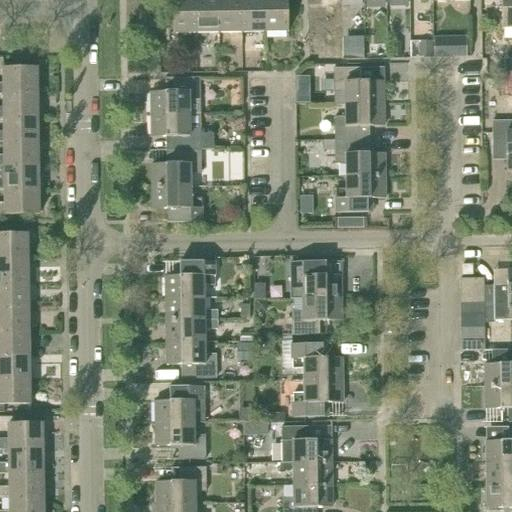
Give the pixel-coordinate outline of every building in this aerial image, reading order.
[(196,33),(195,0),(172,0),(173,34),(196,33)] [(195,0),(196,33),(219,33),(218,0),(195,0)] [(242,33),(241,0),(218,0),(219,33),(242,33)] [(241,0),(242,33),(264,32),(263,0),(241,0)] [(263,0),(264,32),(288,32),(287,0),(263,0)] [(511,28),(511,0),(501,0),(502,29),(511,28)] [(417,58),(430,58),(430,41),(417,41),(417,58)] [(402,44),(392,44),(392,59),(402,59),(402,44)] [(347,45),(347,60),(365,59),(365,46),(347,45)] [(452,58),(453,46),(435,45),(435,58),(452,58)] [(334,69),(334,93),(334,105),(345,105),(384,104),(383,82),(361,82),(361,68),(334,69)] [(0,93),(3,94),(37,94),(36,69),(2,70),(2,83),(0,83),(0,93)] [(200,78),(173,79),(173,92),(150,93),(151,115),(200,114),(200,78)] [(0,118),(3,119),(37,118),(37,94),(3,94),(3,108),(0,107),(0,118)] [(335,141),(362,141),(361,127),(384,127),(384,104),(345,105),(345,117),(334,118),(335,141)] [(201,151),(201,127),(200,114),(151,115),(151,138),(174,138),(174,151),(201,151)] [(37,142),(37,118),(3,119),(3,132),(0,131),(0,142),(3,142),(37,142)] [(511,121),(492,122),(492,149),(506,149),(506,171),(511,171),(511,121)] [(322,152),(335,152),(335,165),(346,165),(346,177),(385,176),(384,154),(362,154),(362,141),(335,141),(322,141),(322,152)] [(0,166),(3,167),(3,166),(38,166),(37,142),(3,142),(3,156),(0,156),(0,166)] [(151,165),(152,187),(190,187),(190,174),(201,174),(201,151),(174,151),(174,165),(151,165)] [(0,190),(3,191),(3,190),(38,190),(38,166),(3,166),(3,167),(3,180),(0,180),(0,190)] [(370,213),(370,199),(385,199),(385,176),(346,177),(346,190),(335,190),(336,213),(370,213)] [(190,187),(152,187),(152,210),(175,210),(175,223),(202,223),(202,199),(191,199),(190,187)] [(3,190),(3,191),(3,203),(0,203),(0,214),(5,214),(5,215),(38,214),(38,190),(3,190)] [(364,220),(338,220),(338,230),(364,230),(364,220)] [(0,260),(28,260),(27,235),(0,235),(0,260)] [(0,284),(28,284),(28,260),(0,260),(0,284)] [(165,277),(165,299),(204,298),(204,286),(215,286),(215,262),(187,262),(188,276),(165,277)] [(302,299),(341,299),(341,276),(326,276),(326,263),(291,263),(292,299),(302,299)] [(462,275),(472,275),(472,265),(462,265),(462,275)] [(511,270),(507,271),(508,293),(484,294),(485,321),(511,320),(511,270)] [(460,279),(460,291),(484,291),(484,279),(460,279)] [(28,284),(0,284),(0,308),(29,308),(28,284)] [(460,291),(460,303),(484,303),(484,291),(460,291)] [(166,321),(217,320),(217,311),(204,311),(204,298),(165,299),(166,321)] [(341,321),(341,299),(302,299),(303,312),(292,312),(292,336),(319,335),(319,321),(341,321)] [(460,303),(460,315),(484,315),(484,303),(460,303)] [(248,320),(248,306),(237,307),(237,320),(248,320)] [(0,308),(0,332),(29,332),(29,308),(0,308)] [(460,315),(460,327),(484,327),(484,315),(460,315)] [(218,330),(217,320),(166,321),(166,343),(205,342),(204,330),(218,330)] [(460,327),(460,339),(484,339),(484,327),(460,327)] [(0,356),(29,356),(29,332),(0,332),(0,356)] [(240,342),(251,342),(251,333),(240,333),(240,342)] [(484,339),(460,339),(461,351),(484,351),(484,339)] [(205,342),(166,343),(166,366),(189,365),(189,379),(216,378),(216,355),(205,355),(205,342)] [(304,381),(342,381),(342,358),(319,359),(319,345),(292,345),(292,369),(303,369),(304,381)] [(485,387),(511,386),(511,350),(507,351),(507,364),(485,365),(485,387)] [(0,356),(0,380),(30,380),(29,356),(0,356)] [(234,379),(251,380),(251,362),(234,362),(234,379)] [(4,405),(30,405),(30,380),(0,380),(0,413),(4,413),(4,405)] [(342,403),(342,381),(304,381),(304,394),(293,394),(293,418),(320,417),(320,404),(342,403)] [(511,386),(485,387),(485,410),(508,409),(508,423),(511,423),(511,386)] [(205,423),(204,411),(204,387),(177,387),(177,401),(155,402),(155,424),(194,424),(205,423)] [(285,423),(285,414),(269,414),(269,423),(285,423)] [(194,436),(194,424),(155,424),(156,447),(178,446),(178,460),(205,460),(205,436),(194,436)] [(0,451),(8,451),(42,450),(42,426),(8,426),(8,441),(0,440),(0,451)] [(293,451),(293,463),(293,464),(331,463),(331,441),(309,441),(308,427),(281,427),(282,451),(293,451)] [(511,427),(508,428),(508,442),(486,442),(486,464),(511,463),(511,427)] [(42,474),(42,450),(8,451),(8,464),(0,464),(0,474),(8,475),(42,474)] [(277,464),(253,465),(253,463),(243,463),(243,478),(254,478),(254,474),(277,474),(277,464)] [(293,473),(293,485),(331,485),(331,463),(293,464),(293,463),(280,463),(280,473),(293,473)] [(511,485),(511,463),(486,464),(486,486),(511,485)] [(222,467),(212,466),(211,476),(222,476),(222,467)] [(156,483),(156,505),(195,504),(195,492),(206,492),(205,468),(178,468),(179,482),(156,483)] [(43,498),(42,474),(8,475),(8,489),(0,489),(0,499),(8,499),(43,498)] [(331,485),(293,485),(293,498),(282,498),(282,511),(309,511),(309,508),(332,508),(331,485)] [(511,485),(486,486),(487,509),(511,508),(511,485)] [(43,511),(43,498),(8,499),(8,511),(43,511)]
